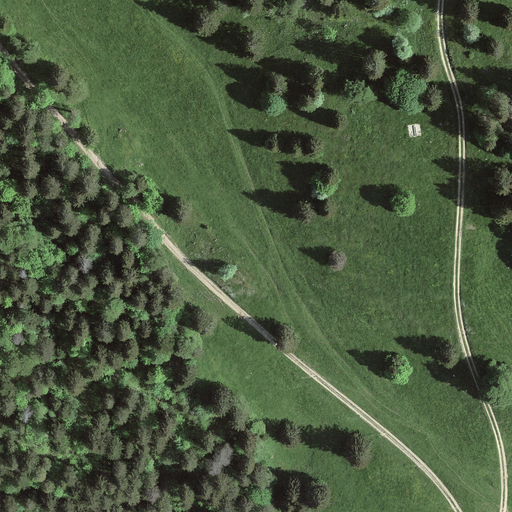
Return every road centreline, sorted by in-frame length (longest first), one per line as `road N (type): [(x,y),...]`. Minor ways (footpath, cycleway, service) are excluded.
road 1 (track): [(458,511),(414,458),(200,278),(68,135),(0,43)]
road 2 (track): [(502,511),(502,456),(466,347),(455,281),(463,138),(440,0)]
